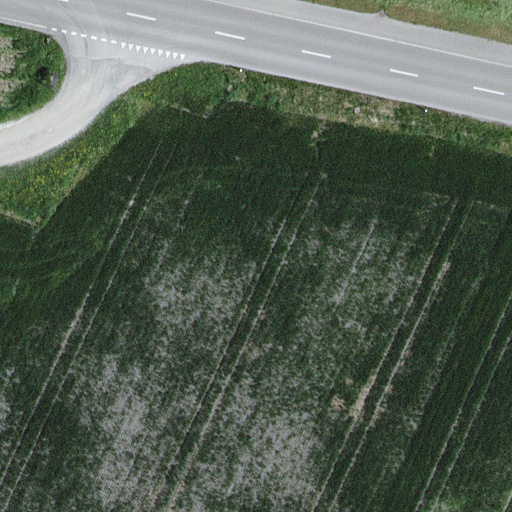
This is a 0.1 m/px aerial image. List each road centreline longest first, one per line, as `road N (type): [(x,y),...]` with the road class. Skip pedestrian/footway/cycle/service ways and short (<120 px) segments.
road 1 (secondary): [(511,98),(51,0)]
road 2 (track): [(136,18),(129,48),(94,102),(0,138)]
